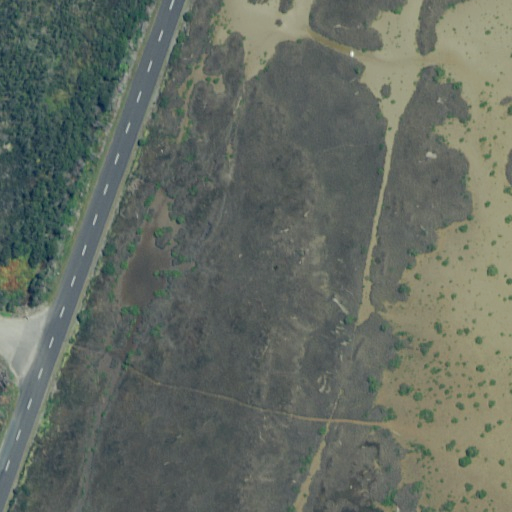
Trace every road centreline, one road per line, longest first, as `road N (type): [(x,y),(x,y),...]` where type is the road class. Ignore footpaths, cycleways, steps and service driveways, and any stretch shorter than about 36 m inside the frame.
road 1 (tertiary): [(48,353),(174,0)]
road 2 (tertiary): [(0,489),(48,353)]
